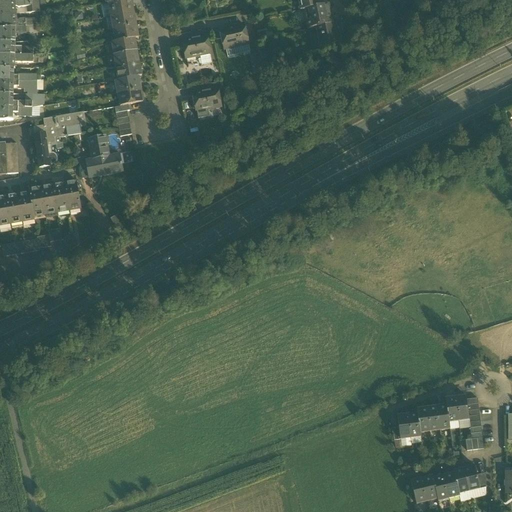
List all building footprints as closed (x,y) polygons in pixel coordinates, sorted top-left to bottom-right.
[(37,0),(30,0),(25,1),(25,7),(26,14),(31,13),(39,13),(37,0)] [(130,0),(109,4),(111,18),(134,13),(132,6),(131,6),(130,0)] [(319,0),(297,0),(298,1),(301,1),(302,9),(299,9),(300,11),(304,10),(319,7),(318,2),(320,2),(319,0)] [(15,2),(0,3),(0,16),(16,15),(15,7),(15,2)] [(319,7),(304,10),(308,30),(318,28),(332,25),(328,5),(319,7)] [(26,14),(16,15),(18,23),(20,21),(25,21),(32,20),(31,13),(26,14)] [(134,13),(111,18),(114,30),(135,26),(134,20),(135,20),(134,13)] [(16,15),(0,16),(0,29),(15,28),(18,28),(18,23),(16,15)] [(332,25),(318,28),(320,37),(318,37),(320,48),(335,45),(335,44),(343,42),(339,23),(332,25)] [(243,25),(223,30),(224,36),(222,39),(225,50),(248,45),(247,40),(249,39),(248,32),(245,32),(243,25)] [(135,26),(114,30),(116,43),(134,39),(138,38),(137,31),(136,31),(135,26)] [(18,28),(15,28),(15,35),(18,35),(18,36),(26,36),(26,27),(18,28)] [(33,27),(26,27),(26,36),(29,35),(29,42),(36,42),(37,41),(35,27),(33,27)] [(15,28),(0,29),(0,42),(15,43),(15,35),(15,28)] [(205,31),(190,33),(191,40),(206,37),(205,31)] [(206,37),(191,40),(191,41),(183,42),(184,49),(183,51),(185,52),(185,54),(184,56),(186,57),(186,59),(196,57),(198,59),(199,56),(210,54),(206,37)] [(116,43),(113,43),(115,56),(137,52),(136,45),(135,45),(134,39),(116,43)] [(15,43),(0,42),(0,55),(15,56),(15,49),(15,43)] [(115,56),(113,56),(116,69),(139,64),(137,52),(115,56)] [(15,63),(15,56),(0,55),(0,68),(14,69),(15,69),(15,63)] [(139,64),(116,69),(118,81),(138,78),(142,77),(139,64)] [(14,69),(0,68),(0,81),(14,82),(14,77),(14,69)] [(118,81),(116,82),(118,94),(139,90),(138,85),(139,85),(138,78),(118,81)] [(14,82),(0,81),(0,94),(13,95),(14,87),(14,82)] [(32,82),(19,82),(18,88),(18,89),(25,89),(25,93),(37,93),(37,82),(32,82)] [(216,84),(201,87),(202,93),(217,90),(216,84)] [(139,90),(118,94),(121,108),(128,106),(143,103),(141,96),(140,96),(139,90)] [(217,90),(202,93),(202,94),(193,95),(197,112),(206,110),(208,112),(210,109),(220,107),(217,90)] [(13,95),(0,94),(0,107),(13,108),(13,103),(13,95)] [(121,108),(114,109),(116,114),(127,112),(129,112),(128,106),(121,108)] [(13,108),(0,107),(0,120),(13,121),(13,113),(13,108)] [(25,109),(18,108),(18,113),(18,117),(32,117),(32,109),(25,109)] [(127,112),(116,114),(117,120),(129,118),(127,112)] [(78,114),(71,116),(75,136),(80,136),(82,135),(78,114)] [(71,116),(51,119),(50,119),(44,120),(46,134),(47,140),(56,138),(74,136),(75,136),(71,116)] [(129,118),(117,120),(118,126),(130,124),(129,118)] [(130,124),(118,126),(119,132),(131,130),(130,124)] [(131,130),(119,132),(120,138),(132,136),(131,130)] [(46,134),(35,136),(39,163),(39,168),(46,167),(46,171),(51,171),(50,166),(48,154),(48,152),(47,146),(47,140),(46,134)] [(105,137),(89,140),(93,160),(86,162),(85,162),(88,173),(122,166),(120,155),(109,157),(105,137)] [(17,144),(5,145),(7,175),(19,174),(17,144)] [(54,154),(52,154),(48,154),(50,166),(53,165),(55,165),(56,164),(57,163),(57,161),(58,160),(57,158),(57,156),(56,155),(55,155),(54,154)] [(85,158),(78,159),(82,180),(89,178),(88,173),(85,162),(86,162),(85,158)] [(77,182),(64,184),(69,211),(81,209),(77,182)] [(69,211),(64,184),(53,186),(57,213),(69,211)] [(57,213),(53,186),(41,188),(46,215),(57,213)] [(41,188),(29,190),(30,193),(34,218),(46,215),(41,188)] [(30,193),(18,195),(22,222),(34,220),(34,218),(30,193)] [(18,195),(6,197),(11,225),(22,222),(18,195)] [(6,197),(0,197),(0,226),(11,225),(6,197)] [(60,229),(48,231),(49,235),(50,242),(62,240),(60,229)] [(72,233),(63,239),(67,246),(77,239),(72,233)] [(49,235),(37,237),(38,240),(39,249),(51,247),(50,242),(49,235)] [(77,239),(67,246),(71,251),(80,244),(77,239)] [(26,242),(14,244),(16,255),(28,253),(26,242)] [(14,244),(3,246),(5,257),(16,255),(14,244)] [(466,396),(455,398),(459,421),(469,420),(468,417),(468,411),(467,406),(466,400),(466,396)] [(455,398),(446,399),(450,430),(450,429),(449,423),(459,421),(455,398)] [(446,406),(437,407),(440,431),(450,430),(446,399),(445,399),(446,406)] [(437,407),(427,408),(430,432),(440,431),(437,407)] [(427,408),(417,410),(420,438),(421,437),(420,433),(430,432),(427,408)] [(417,414),(407,415),(410,439),(420,438),(417,410),(416,410),(417,414)] [(407,415),(397,416),(399,428),(400,440),(410,439),(407,415)] [(399,428),(391,429),(394,441),(400,440),(399,428)] [(477,476),(474,466),(463,469),(469,492),(480,489),(477,476)] [(463,469),(453,471),(459,497),(460,496),(459,494),(469,492),(463,469)] [(453,473),(443,476),(449,499),(459,497),(453,471),(452,471),(453,473)] [(486,473),(477,476),(480,489),(486,488),(486,473)] [(432,476),(421,479),(427,502),(437,500),(438,502),(432,476)] [(443,476),(433,478),(432,476),(438,502),(449,499),(443,476)] [(421,479),(410,482),(416,505),(427,502),(421,479)]
